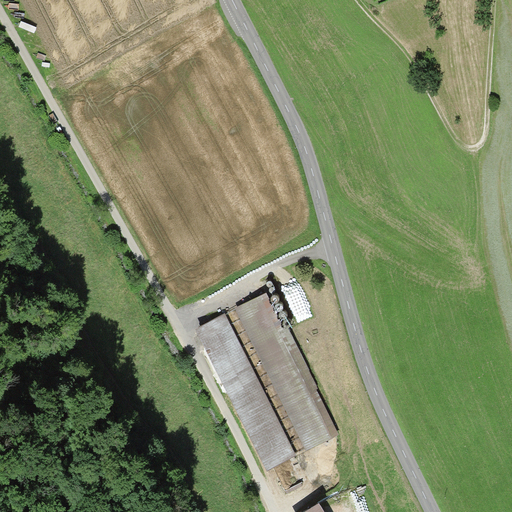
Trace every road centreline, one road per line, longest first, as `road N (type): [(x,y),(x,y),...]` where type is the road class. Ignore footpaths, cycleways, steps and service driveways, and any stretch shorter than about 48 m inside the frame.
road 1 (track): [(271,511),(0,19)]
road 2 (secondary): [(232,0),(299,132),(365,363),(432,511)]
road 3 (track): [(0,206),(198,511)]
road 4 (track): [(355,0),(405,53),(456,142),(471,149),(485,122),(491,0)]
road 5 (unknown): [(182,340),(335,253)]
